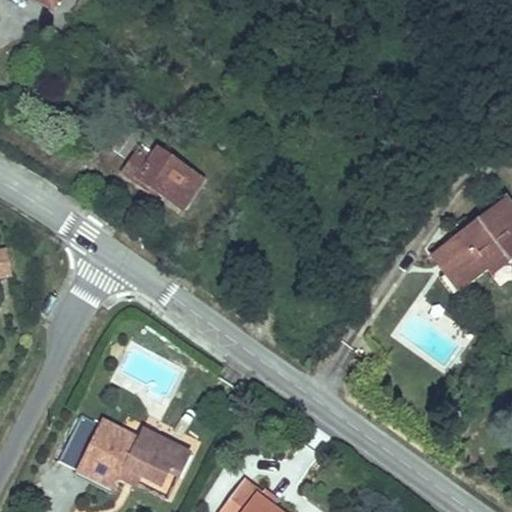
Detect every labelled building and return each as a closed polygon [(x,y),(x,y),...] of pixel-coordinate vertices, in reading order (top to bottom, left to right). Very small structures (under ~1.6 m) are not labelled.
[(33,0),(51,10),(56,0),(33,0)] [(112,150),(125,159),(139,138),(126,129),(112,150)] [(215,149),(226,155),(231,146),(221,140),(215,149)] [(159,194),(182,210),(202,180),(157,150),(150,161),(137,152),(123,174),(151,192),(152,190),(159,194)] [(440,248),(468,286),(488,270),(504,258),(509,264),(511,261),(511,209),(504,199),(476,221),(479,224),(464,236),(461,232),(440,248)] [(461,232),(464,236),(479,224),(476,221),(461,232)] [(432,255),(460,292),(468,286),(440,248),(432,255)] [(0,277),(12,276),(6,251),(0,252),(0,277)] [(488,270),(493,276),(509,264),(504,258),(488,270)] [(81,416),(58,462),(113,490),(119,478),(124,468),(142,477),(162,487),(170,470),(180,475),(190,456),(141,431),(136,440),(132,449),(115,440),(119,432),(100,422),(99,425),(81,416)] [(115,440),(132,449),(136,440),(119,432),(115,440)] [(119,478),(137,487),(142,477),(124,468),(119,478)] [(244,480),(219,511),(277,511),(273,509),(278,502),(263,491),(262,493),(244,480)]
